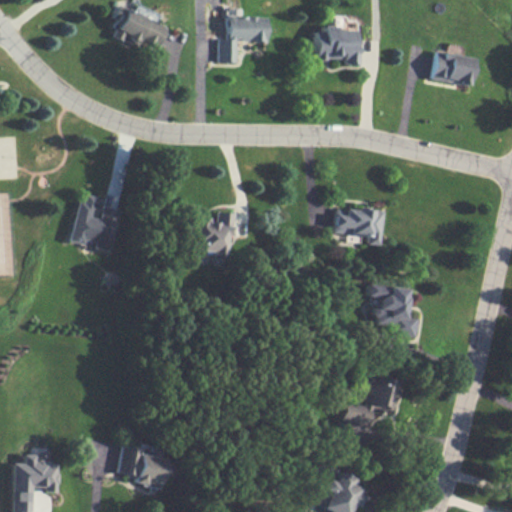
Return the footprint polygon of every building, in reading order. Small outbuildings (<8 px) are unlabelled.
[(112,30),(124,34),(121,42),(135,48),(139,39),(155,46),(163,26),(120,9),(112,30)] [(311,31),(310,58),(338,58),(338,63),(355,63),(355,39),(350,39),(350,30),(332,29),(332,25),(318,25),(318,31),(311,31)] [(465,85),(468,56),(429,51),(425,80),(465,85)] [(376,244),(378,209),(339,207),(339,214),(329,213),(328,234),(363,236),(362,243),(376,244)] [(229,212),(212,211),(211,220),(200,219),(200,224),(184,223),(183,251),(221,253),(222,235),(228,235),(229,212)] [(410,335),(412,318),(400,317),(403,288),(369,284),(364,330),(410,335)] [(337,420),(364,425),(367,409),(390,413),(396,381),(367,375),(361,407),(340,403),(337,420)] [(117,444),(111,473),(129,476),(128,483),(155,488),(158,474),(169,476),(172,460),(148,455),(150,445),(138,443),(137,448),(117,444)] [(6,511),(26,511),(27,487),(40,487),(40,491),(53,491),(53,462),(38,462),(38,454),(18,454),(18,462),(7,462),(6,511)] [(327,511),(345,511),(349,504),(355,507),(362,489),(353,486),(356,479),(335,471),(330,481),(323,479),(319,489),(324,491),(318,508),(327,511)]
